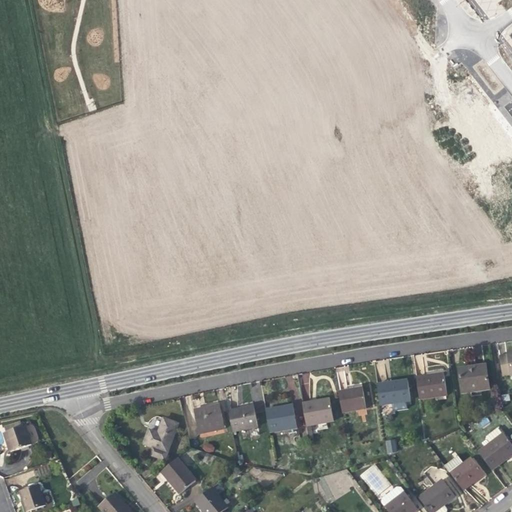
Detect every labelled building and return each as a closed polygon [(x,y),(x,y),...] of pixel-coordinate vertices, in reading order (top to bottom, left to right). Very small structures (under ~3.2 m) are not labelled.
[(511,352),(499,354),(502,377),(511,375),(511,352)] [(490,389),(486,367),(472,369),(472,366),(467,367),(458,368),(462,393),(490,389)] [(416,377),(419,399),(447,395),(444,373),(432,374),(416,377)] [(392,404),(407,402),(411,401),(408,379),(396,381),(377,384),(380,406),(392,404)] [(338,392),(342,413),(366,409),(363,387),(350,390),(338,392)] [(302,403),(307,426),(334,421),(330,398),(318,400),(302,403)] [(408,409),(407,402),(392,404),(393,411),(408,409)] [(207,407),(194,409),(200,434),(225,429),(220,404),(207,407)] [(266,409),(270,433),(297,428),(293,404),(279,407),(266,409)] [(229,410),(233,432),(241,431),(243,438),(260,435),(254,405),(242,408),(229,410)] [(179,424),(164,418),(161,426),(158,433),(150,430),(145,444),(168,453),(179,424)] [(26,426),(4,433),(11,452),(22,448),(32,445),(26,426)] [(478,452),(492,471),(503,462),(511,455),(511,444),(503,433),(478,452)] [(396,439),(385,440),(386,453),(397,452),(396,439)] [(207,442),(203,447),(210,453),(214,448),(207,442)] [(450,473),(463,491),(475,482),(484,475),(471,457),(450,473)] [(178,458),(161,471),(171,484),(180,494),(197,480),(178,458)] [(413,490),(418,497),(435,485),(430,477),(413,490)] [(443,479),(435,485),(418,497),(429,511),(435,511),(446,504),(456,497),(443,479)] [(39,485),(20,491),(23,502),(26,511),(27,511),(46,506),(39,485)] [(212,487),(195,502),(203,511),(222,511),(229,507),(212,487)] [(392,501),(385,507),(388,511),(415,511),(418,510),(402,487),(397,487),(387,495),(392,501)] [(128,511),(122,505),(124,503),(116,494),(99,507),(103,511),(128,511)] [(392,501),(387,495),(382,498),(382,502),(385,507),(392,501)]
